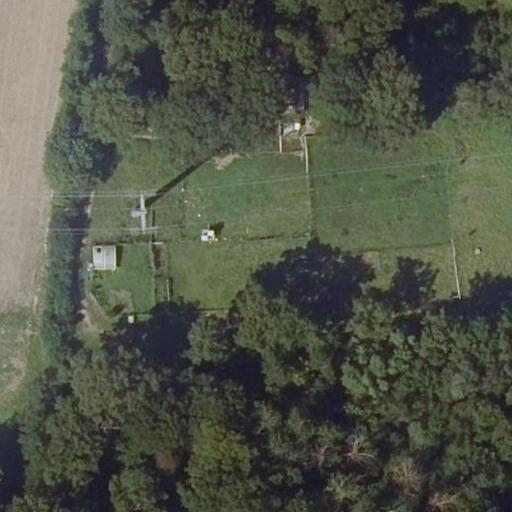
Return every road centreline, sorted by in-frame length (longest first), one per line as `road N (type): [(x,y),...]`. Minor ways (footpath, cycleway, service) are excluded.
road 1 (track): [(0,443),(85,380),(189,333),(322,298),(511,265)]
road 2 (track): [(117,0),(53,511)]
road 3 (track): [(96,171),(232,0)]
